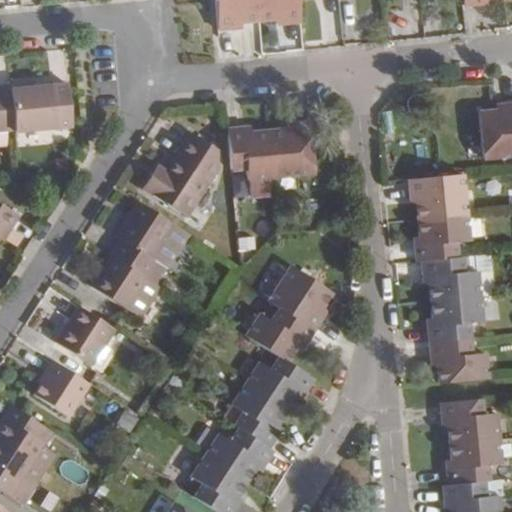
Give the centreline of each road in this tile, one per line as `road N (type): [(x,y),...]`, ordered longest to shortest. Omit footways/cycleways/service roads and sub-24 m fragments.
road 1 (residential): [(375,372),(356,64)]
road 2 (residential): [(150,87),(0,329)]
road 3 (residential): [(356,64),(150,87)]
road 4 (residential): [(150,87),(126,23),(0,29)]
road 5 (residential): [(375,372),(286,511)]
road 6 (residential): [(511,49),(356,64)]
road 7 (residential): [(391,511),(375,372)]
